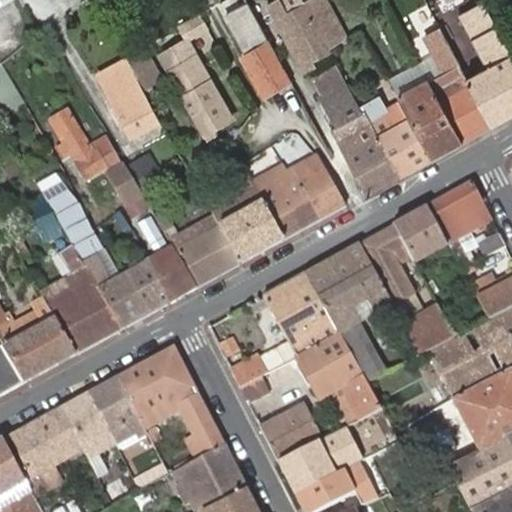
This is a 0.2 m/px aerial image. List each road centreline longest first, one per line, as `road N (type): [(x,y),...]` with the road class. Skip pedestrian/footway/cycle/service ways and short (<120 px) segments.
road 1 (residential): [(485,156),(185,319)]
road 2 (residential): [(185,319),(282,511)]
road 3 (residential): [(185,319),(0,419)]
